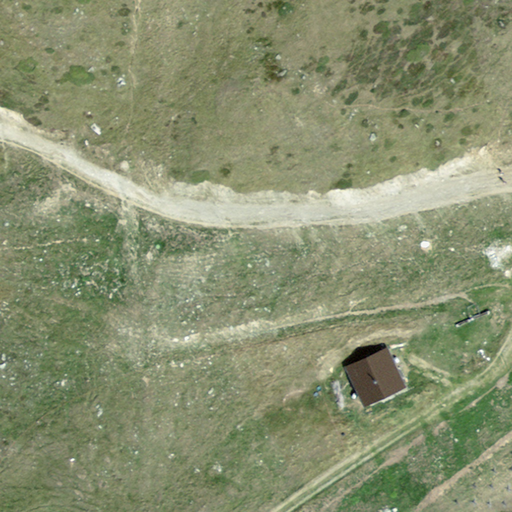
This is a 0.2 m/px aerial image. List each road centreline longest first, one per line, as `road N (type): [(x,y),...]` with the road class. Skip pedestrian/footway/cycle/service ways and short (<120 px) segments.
road 1 (track): [(511,182),(376,206),(251,215),(166,208),(98,181)]
road 2 (track): [(280,511),(490,374),(511,346)]
